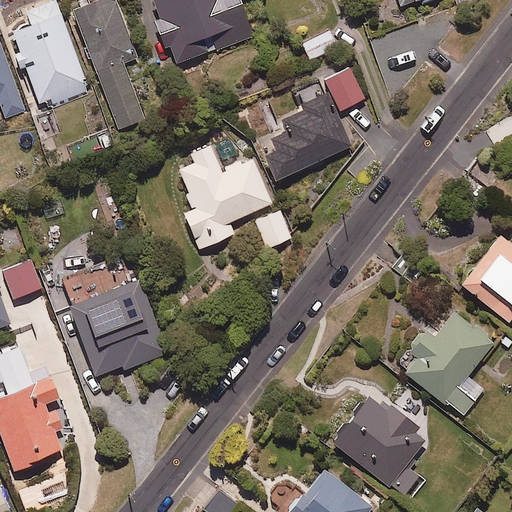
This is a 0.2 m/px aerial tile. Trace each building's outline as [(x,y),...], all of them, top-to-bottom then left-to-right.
[(138,59),(113,0),(109,0),(72,16),(119,131),(145,120),(123,66),(138,59)] [(160,0),(152,3),(159,23),(154,25),(171,69),(239,44),(234,31),(248,26),(237,0),(160,0)] [(396,0),(400,10),(431,0),(396,0)] [(88,91),(55,5),(25,16),(31,30),(12,37),(39,110),(88,91)] [(337,48),(329,31),(301,45),(310,61),(337,48)] [(25,111),(0,46),(0,103),(6,119),(25,111)] [(364,100),(349,70),(325,82),(341,112),(364,100)] [(352,147),(329,100),(283,123),(288,134),(270,143),(276,155),(264,160),(275,184),(352,147)] [(221,172),(209,147),(174,162),(195,210),(183,215),(199,250),(234,235),(229,223),(272,204),(252,159),(221,172)] [(292,239),(278,211),(254,222),(268,251),(292,239)] [(511,323),(511,237),(504,232),(461,288),(510,326),(511,323)] [(40,287),(29,259),(1,270),(11,298),(40,287)] [(168,354),(140,283),(79,307),(94,345),(105,374),(122,368),(123,372),(168,354)] [(0,330),(11,326),(0,295),(0,330)] [(493,345),(454,314),(435,339),(428,334),(399,371),(443,406),(445,402),(463,417),(484,391),(468,378),(493,345)] [(28,376),(18,349),(0,356),(0,437),(14,473),(62,453),(54,433),(62,430),(54,412),(48,414),(45,407),(58,401),(45,369),(28,376)] [(387,413),(365,398),(331,446),(404,497),(419,476),(407,468),(425,442),(414,434),(418,428),(390,408),(387,413)] [(369,511),(373,508),(323,472),(293,511),(369,511)] [(0,511),(10,511),(0,490),(0,511)] [(239,511),(242,507),(220,491),(204,511),(239,511)]
